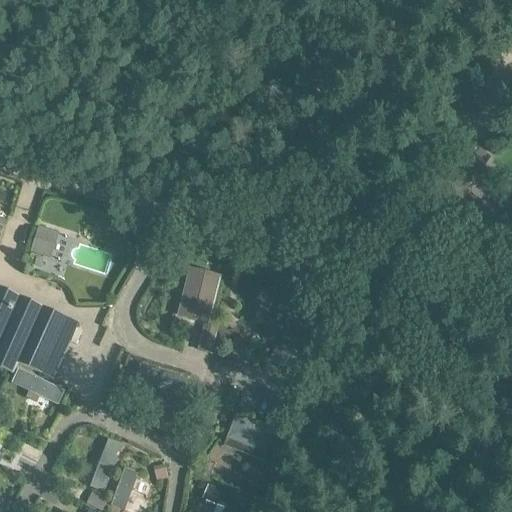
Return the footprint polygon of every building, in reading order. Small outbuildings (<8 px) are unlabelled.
[(467,140),(423,197),(452,220),(478,239),(498,214),(466,190),(491,159),(467,140)] [(59,236),(39,230),(31,253),(52,260),(59,236)] [(505,270),(511,260),(511,253),(496,241),(485,254),(505,270)] [(190,269),(185,289),(200,292),(193,321),(208,325),(220,277),(190,269)] [(0,369),(11,374),(16,363),(40,374),(56,338),(33,328),(40,311),(0,293),(0,369)] [(315,331),(288,320),(272,360),(299,371),(315,331)] [(204,326),(198,352),(211,355),(217,329),(204,326)] [(238,330),(219,334),(222,350),(241,345),(238,330)] [(317,333),(310,352),(324,358),(331,339),(317,333)] [(148,371),(143,387),(166,395),(164,404),(178,408),(180,402),(186,383),(186,382),(148,371)] [(237,414),(228,439),(254,449),(251,456),(262,460),(274,428),(237,414)] [(239,511),(244,498),(211,487),(206,502),(225,508),(224,511),(239,511)] [(7,511),(12,504),(0,498),(0,511),(1,511),(7,511)]
